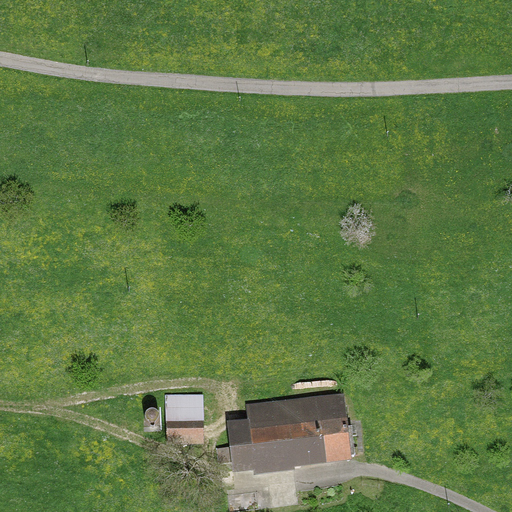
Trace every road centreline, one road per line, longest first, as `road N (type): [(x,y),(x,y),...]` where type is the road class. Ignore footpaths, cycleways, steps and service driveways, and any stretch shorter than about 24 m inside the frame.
road 1 (unclassified): [(0,58),(86,73),(352,90),(511,81)]
road 2 (track): [(0,404),(46,406),(227,481)]
road 3 (track): [(204,381),(46,406)]
